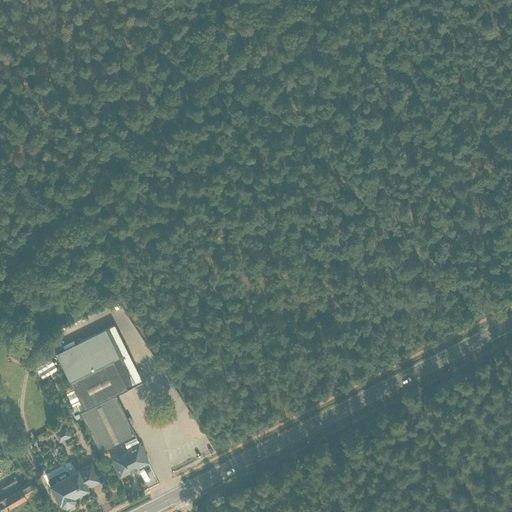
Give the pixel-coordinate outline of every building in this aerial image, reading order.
[(120,477),(148,462),(143,452),(145,451),(142,446),(139,442),(138,443),(136,437),(135,435),(131,428),(134,427),(130,417),(127,419),(115,395),(142,382),(114,325),(74,344),(73,341),(62,346),(59,339),(31,356),(37,365),(56,353),(73,388),(80,402),(76,405),(100,452),(123,440),(127,449),(110,457),(120,477)] [(42,379),(57,370),(50,359),(35,368),(42,379)] [(80,402),(73,388),(66,392),(71,403),(71,402),(73,406),(76,405),(80,402)] [(59,443),(71,437),(66,427),(54,434),(59,443)] [(20,453),(29,448),(26,444),(18,448),(20,453)] [(100,482),(90,463),(78,469),(59,479),(57,477),(53,476),(48,478),(48,482),(59,504),(61,503),(62,505),(66,506),(73,503),(74,499),(73,497),(88,489),(87,488),(100,482)] [(3,511),(37,491),(31,481),(21,487),(16,479),(1,489),(5,496),(0,498),(0,511),(2,511),(3,511)]
